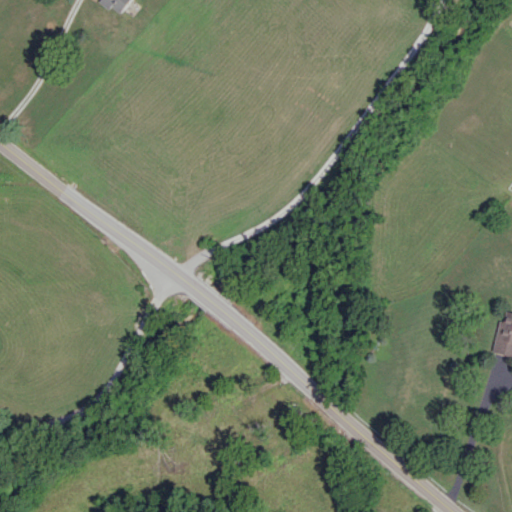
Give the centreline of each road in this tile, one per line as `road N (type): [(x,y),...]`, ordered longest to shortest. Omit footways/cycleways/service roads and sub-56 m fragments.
road 1 (tertiary): [(421,484),(181,273),(0,143)]
road 2 (residential): [(445,0),(410,58),(294,205),(181,273)]
road 3 (residential): [(181,273),(156,300),(116,386),(0,460)]
